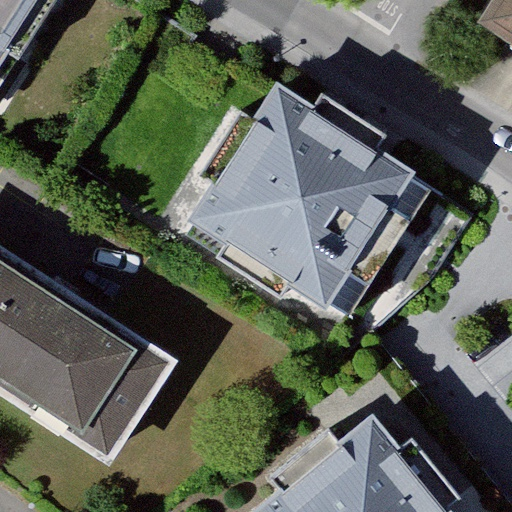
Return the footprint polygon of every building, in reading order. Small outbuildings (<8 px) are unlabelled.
[(0,0),(0,135),(1,136),(89,0),(0,0)] [(511,0),(493,0),(476,28),(511,51),(511,0)] [(254,117),(175,230),(327,336),(429,189),(295,96),(271,129),(254,117)] [(0,401),(118,477),(187,371),(0,250),(0,401)] [(281,491),(255,511),(455,511),(453,509),(466,499),(415,436),(401,447),(375,415),(342,441),(333,431),(272,480),(281,491)]
